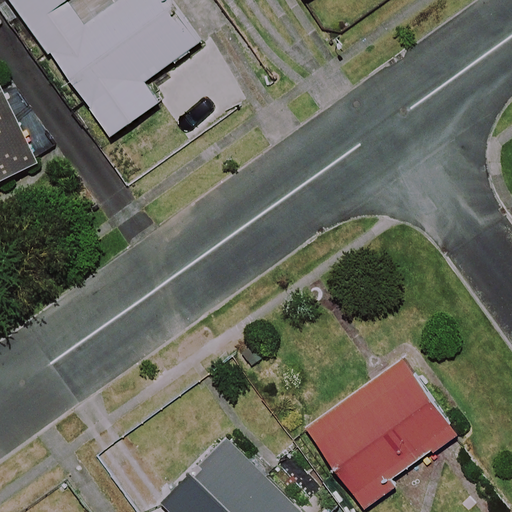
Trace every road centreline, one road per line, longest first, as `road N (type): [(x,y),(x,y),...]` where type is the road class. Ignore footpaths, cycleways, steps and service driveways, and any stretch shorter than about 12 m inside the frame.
road 1 (residential): [(393,110),(0,390)]
road 2 (residential): [(393,110),(511,281)]
road 3 (residential): [(511,26),(393,110)]
